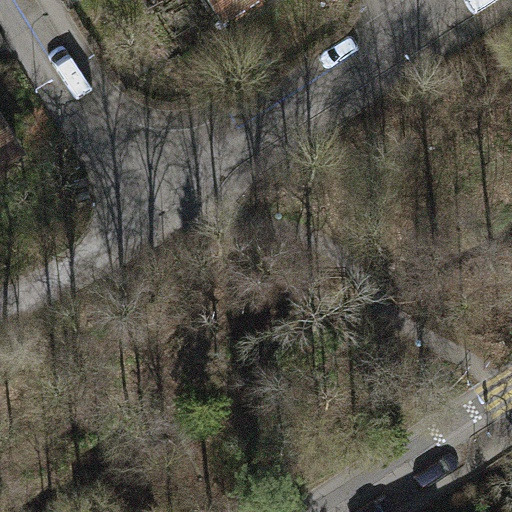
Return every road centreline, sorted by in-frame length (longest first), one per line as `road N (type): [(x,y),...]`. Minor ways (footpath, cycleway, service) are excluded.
road 1 (residential): [(415,27),(249,144),(193,173),(130,170),(109,161),(76,125),(0,0)]
road 2 (residential): [(511,383),(318,511)]
